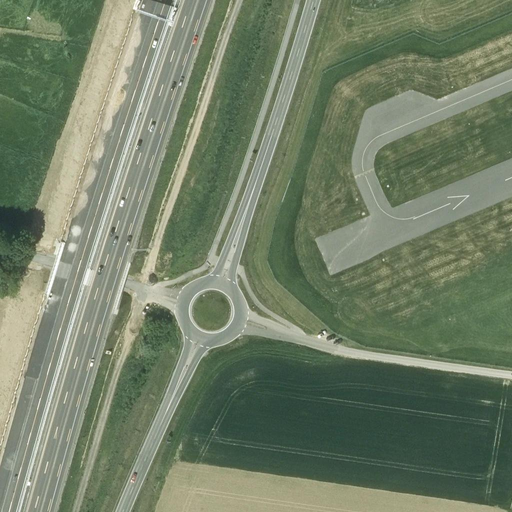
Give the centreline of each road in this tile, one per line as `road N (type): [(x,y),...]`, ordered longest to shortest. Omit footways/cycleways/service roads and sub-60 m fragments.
road 1 (motorway): [(36,511),(101,271),(190,0)]
road 2 (motorway): [(161,0),(10,511)]
road 3 (tertiary): [(237,238),(313,0)]
road 4 (unclassified): [(303,340),(511,376)]
road 5 (track): [(0,248),(151,294)]
road 6 (tertiary): [(182,377),(123,511)]
